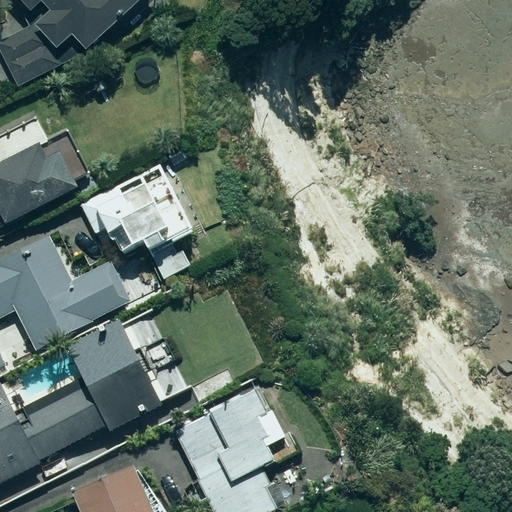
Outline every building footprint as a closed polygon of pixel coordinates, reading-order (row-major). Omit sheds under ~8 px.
[(18,0),(31,13),(40,4),(51,16),(33,33),(26,26),(0,48),(23,89),(75,62),(65,49),(74,42),(86,56),(146,0),(18,0)] [(0,227),(5,224),(8,229),(77,194),(59,159),(49,164),(43,151),(33,156),(19,127),(0,136),(0,227)] [(194,239),(159,167),(82,203),(111,265),(144,250),(148,259),(152,257),(163,281),(192,268),(182,245),(194,239)] [(0,322),(18,314),(37,352),(156,293),(144,269),(120,281),(113,267),(73,286),(50,241),(0,266),(0,370),(5,368),(0,358),(0,322)] [(78,370),(86,386),(16,420),(2,390),(0,390),(0,489),(42,469),(38,462),(106,429),(111,439),(165,413),(160,402),(186,389),(177,369),(149,383),(136,357),(147,351),(140,335),(128,341),(120,323),(81,342),(92,364),(78,370)] [(236,384),(229,371),(201,387),(208,400),(236,384)] [(260,396),(176,434),(211,511),(276,511),(287,508),(267,465),(274,462),(269,450),(288,441),(275,414),(269,416),(260,396)] [(151,511),(132,468),(75,492),(81,511),(151,511)]
